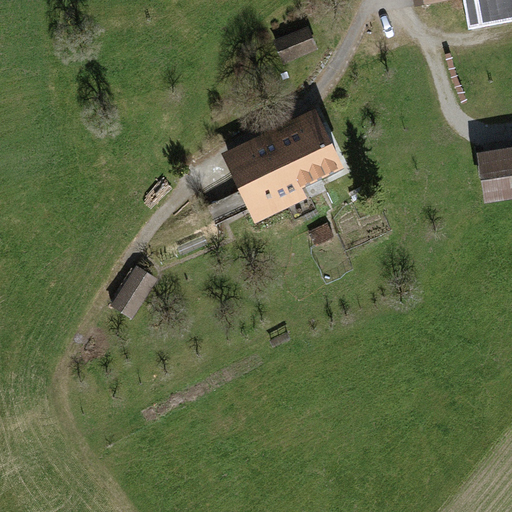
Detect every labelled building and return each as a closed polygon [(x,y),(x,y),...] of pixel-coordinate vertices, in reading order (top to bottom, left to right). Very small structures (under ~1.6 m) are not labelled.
[(511,0),(411,0),(413,7),(448,0),(466,0),(472,26),(511,18),(511,0)] [(309,26),(274,41),(284,65),(319,50),(309,26)] [(221,155),(255,225),(307,199),(303,190),(345,169),(316,109),(221,155)] [(511,148),(478,154),(486,204),(511,200),(511,148)] [(158,281),(136,266),(109,305),(131,320),(158,281)]
